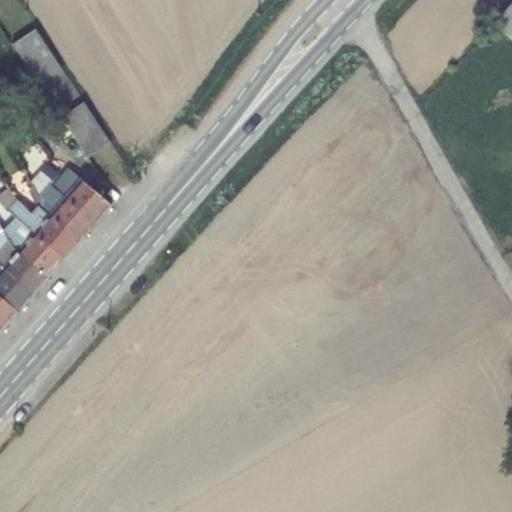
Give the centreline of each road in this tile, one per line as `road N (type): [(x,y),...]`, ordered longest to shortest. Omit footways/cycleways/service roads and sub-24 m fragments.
road 1 (tertiary): [(353,0),(0,397)]
road 2 (track): [(347,6),(511,293)]
